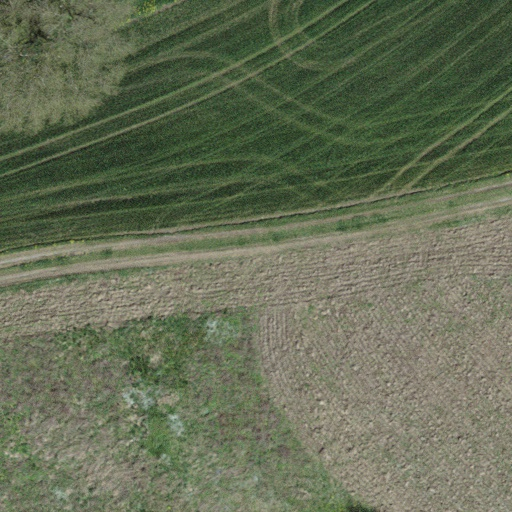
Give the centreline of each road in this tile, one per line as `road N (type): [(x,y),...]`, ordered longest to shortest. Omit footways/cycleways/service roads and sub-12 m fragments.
road 1 (track): [(511,195),(0,289)]
road 2 (track): [(0,80),(199,0)]
